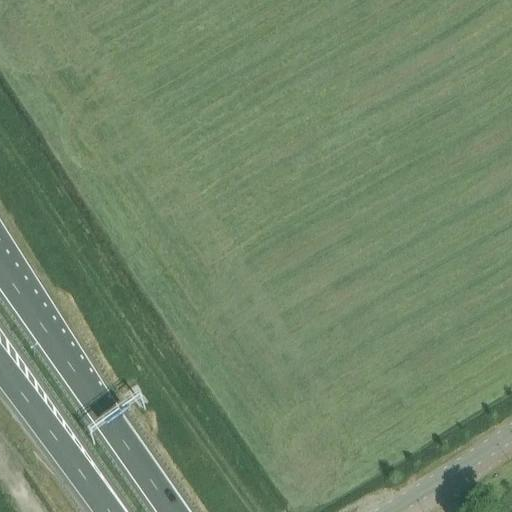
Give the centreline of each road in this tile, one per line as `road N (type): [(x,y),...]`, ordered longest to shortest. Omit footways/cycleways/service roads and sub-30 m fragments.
road 1 (trunk): [(171,511),(0,266)]
road 2 (trunk): [(0,359),(108,511)]
road 3 (tertiary): [(388,511),(511,435)]
